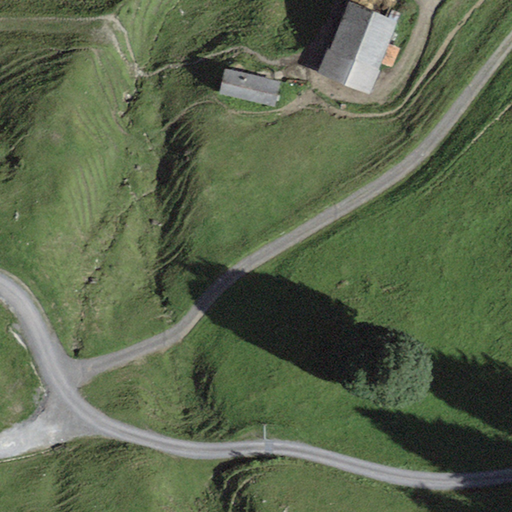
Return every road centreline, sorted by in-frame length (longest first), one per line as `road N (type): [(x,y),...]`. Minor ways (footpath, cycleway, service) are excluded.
road 1 (track): [(52,375),(176,336),(229,277),(395,173),(450,123),(511,44)]
road 2 (track): [(52,375),(85,419),(196,449),(308,450),(454,481),(511,477)]
